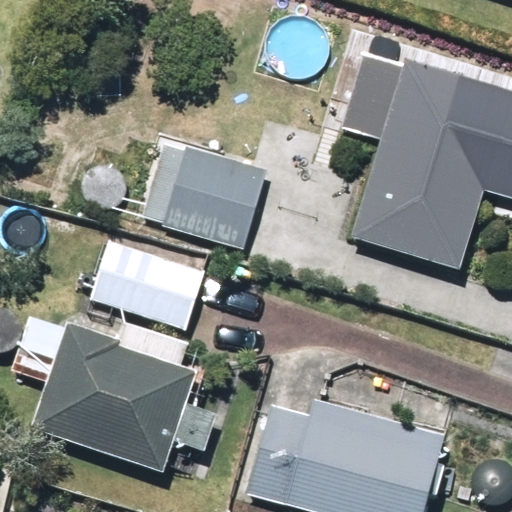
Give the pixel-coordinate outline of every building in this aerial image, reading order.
[(511,0),(484,0),(511,9),(511,0)] [(265,74),(341,90),(351,40),(274,24),(265,74)] [(511,192),(511,86),(410,55),(348,255),(459,289),(491,186),(511,192)] [(163,236),(241,260),(265,184),(184,158),(182,163),(164,156),(142,225),(163,236)] [(112,172),(97,170),(84,182),(84,198),(95,213),(117,215),(131,198),(128,180),(112,172)] [(89,310),(186,345),(207,283),(110,248),(89,310)] [(30,443),(161,491),(173,457),(200,468),(212,433),(183,422),(193,394),(178,387),(187,364),(118,339),(113,352),(68,336),(66,344),(29,330),(10,382),(48,395),(30,443)] [(443,454),(313,414),(309,430),(270,417),(242,509),(252,511),(436,511),(444,488),(434,485),(443,454)] [(3,511),(10,485),(0,482),(0,511),(3,511)]
